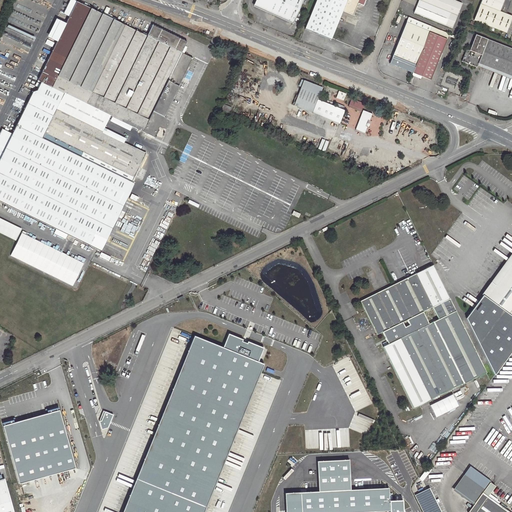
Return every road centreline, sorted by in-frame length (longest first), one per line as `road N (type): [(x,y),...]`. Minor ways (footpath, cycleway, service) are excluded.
road 1 (unclassified): [(0,380),(450,155)]
road 2 (unknown): [(238,511),(292,377),(290,352),(199,315),(177,317),(160,331),(123,414)]
road 3 (unknown): [(450,155),(275,111)]
road 4 (unknown): [(328,279),(403,424)]
road 5 (tertiary): [(225,26),(362,80)]
road 6 (unknown): [(128,268),(0,211)]
road 7 (unknown): [(0,119),(59,0)]
road 8 (unknown): [(68,345),(106,460)]
